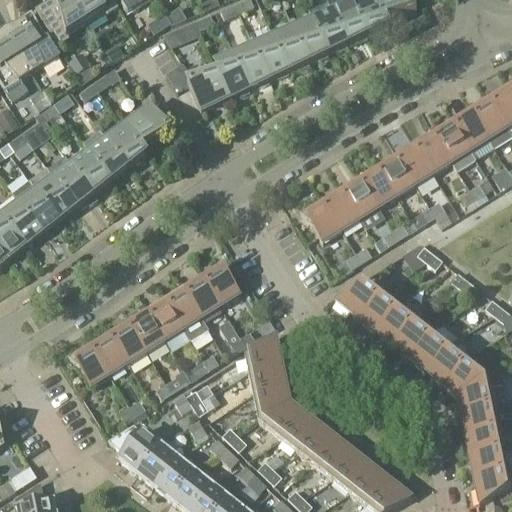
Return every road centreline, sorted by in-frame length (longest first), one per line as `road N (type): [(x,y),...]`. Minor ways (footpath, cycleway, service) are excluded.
road 1 (residential): [(451,511),(435,422),(293,303),(233,205)]
road 2 (unclassified): [(480,21),(217,178)]
road 3 (unclassified): [(233,205),(491,48)]
road 4 (unclassified): [(7,356),(233,205)]
road 5 (unclassified): [(217,178),(0,328)]
